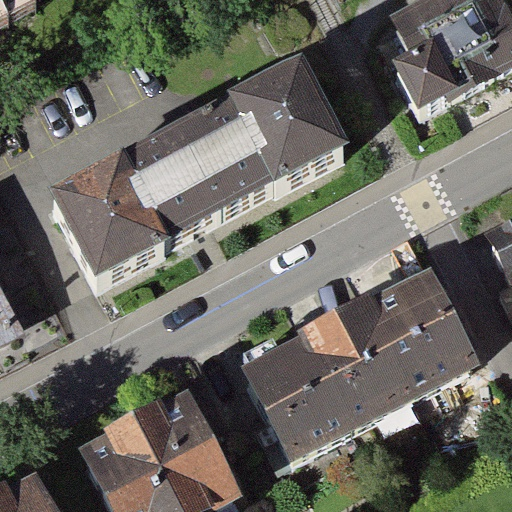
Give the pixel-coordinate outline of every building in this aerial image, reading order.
[(0,0),(0,18),(33,0),(0,0)] [(511,86),(511,14),(504,0),(428,0),(393,20),(409,53),(392,59),(427,132),(448,121),(511,86)] [(305,79),(51,211),(96,300),(350,162),(305,79)] [(511,222),(482,238),(511,293),(511,222)] [(0,367),(59,336),(0,228),(0,367)] [(429,263),(301,334),(355,435),(487,369),(429,263)] [(240,367),(295,470),(355,435),(301,334),(240,367)] [(113,511),(221,511),(242,501),(185,397),(81,453),(113,511)] [(0,511),(47,511),(34,488),(0,506),(0,511)]
